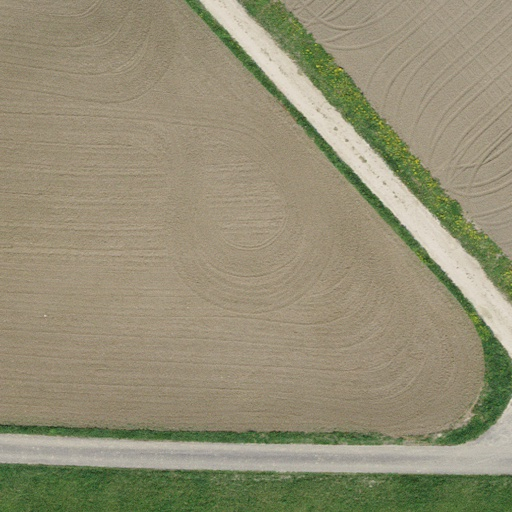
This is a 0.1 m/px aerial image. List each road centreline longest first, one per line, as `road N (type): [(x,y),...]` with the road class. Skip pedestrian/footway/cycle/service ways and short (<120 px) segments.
road 1 (unclassified): [(0,444),(511,459)]
road 2 (track): [(511,341),(497,310),(218,0)]
